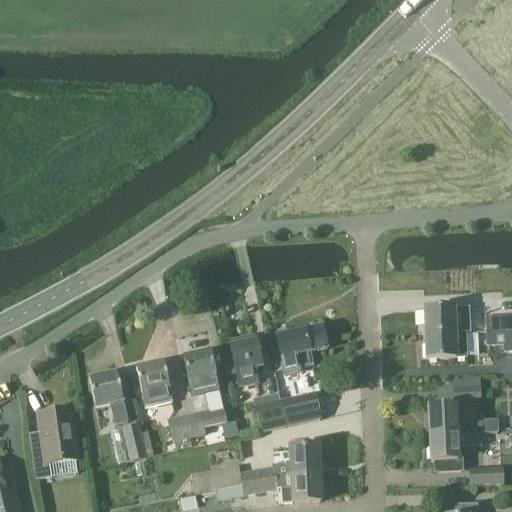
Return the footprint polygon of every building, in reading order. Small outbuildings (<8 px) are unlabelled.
[(425,335),(465,334),(465,325),(453,325),(453,308),(424,309),(425,335)] [(511,316),(485,318),(486,333),(511,331),(511,316)] [(284,376),(298,373),(297,371),(312,367),(309,354),(326,351),(321,328),(275,339),(280,361),(284,376)] [(487,346),(504,345),(504,352),(511,351),(511,331),(486,333),(487,346)] [(465,334),(425,335),(426,360),(466,358),(465,334)] [(229,346),(238,388),(257,384),(254,372),(260,371),(254,341),(229,346)] [(183,360),(192,400),(195,416),(184,419),(189,441),(227,432),(209,354),(183,360)] [(135,371),(141,396),(144,409),(159,406),(160,408),(171,405),(162,365),(135,371)] [(115,427),(127,424),(116,376),(89,382),(95,410),(110,407),(115,427)] [(454,403),(480,402),(480,388),(454,389),(454,403)] [(319,420),(313,395),(281,402),(287,427),(319,420)] [(255,408),(261,433),(287,427),(281,402),(255,408)] [(430,436),(481,434),(480,425),(455,426),(455,408),(429,409),(430,436)] [(47,466),(75,462),(69,413),(37,417),(39,435),(28,437),(34,482),(49,480),(47,466)] [(189,441),(184,419),(166,423),(171,445),(189,441)] [(141,439),(138,429),(122,433),(129,465),(143,462),(138,439),(141,439)] [(461,460),(457,460),(456,450),(481,449),(481,434),(430,436),(431,462),(434,462),(435,473),(461,472),(461,460)] [(148,437),(141,439),(138,439),(143,462),(153,460),(148,437)] [(285,477),(318,475),(317,448),(289,449),(290,465),(239,476),(238,476),(240,487),(241,490),(273,483),(273,479),(285,477)] [(470,486),(502,485),(501,469),(469,470),(470,486)] [(238,476),(239,476),(238,471),(190,481),(193,496),(240,487),(238,476)] [(280,504),(319,503),(318,475),(285,477),(273,479),(273,483),(241,490),(242,497),(275,491),(279,491),(280,504)] [(0,511),(16,511),(10,484),(2,486),(0,477),(0,511)]
